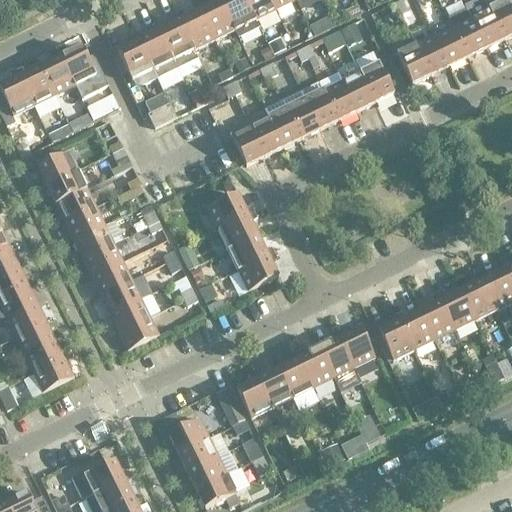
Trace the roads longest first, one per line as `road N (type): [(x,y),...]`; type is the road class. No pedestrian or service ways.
road 1 (residential): [(511,76),(289,186),(280,224),(317,304)]
road 2 (residential): [(0,462),(317,304)]
road 3 (residential): [(317,304),(511,212)]
road 4 (residential): [(0,54),(112,0)]
